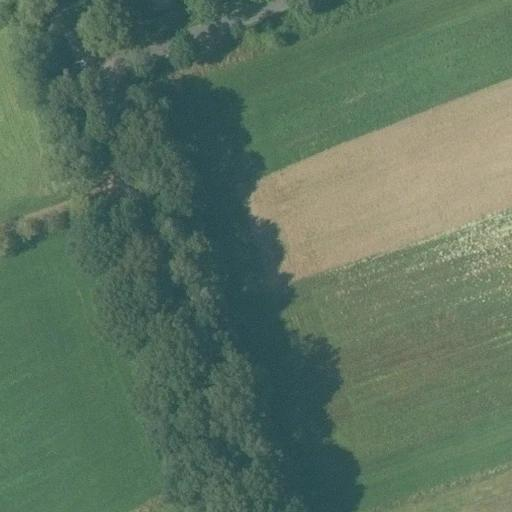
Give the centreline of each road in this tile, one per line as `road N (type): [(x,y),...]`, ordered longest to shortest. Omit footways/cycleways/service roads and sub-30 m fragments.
road 1 (unclassified): [(240,511),(94,78)]
road 2 (unclassified): [(289,0),(94,78)]
